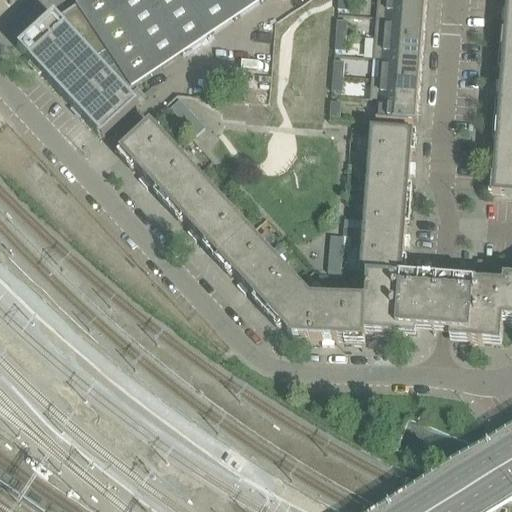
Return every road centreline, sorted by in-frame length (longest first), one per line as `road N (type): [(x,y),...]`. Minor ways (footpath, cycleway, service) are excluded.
road 1 (residential): [(444,381),(272,369),(0,90)]
road 2 (residential): [(444,381),(454,227),(444,186),(459,0)]
